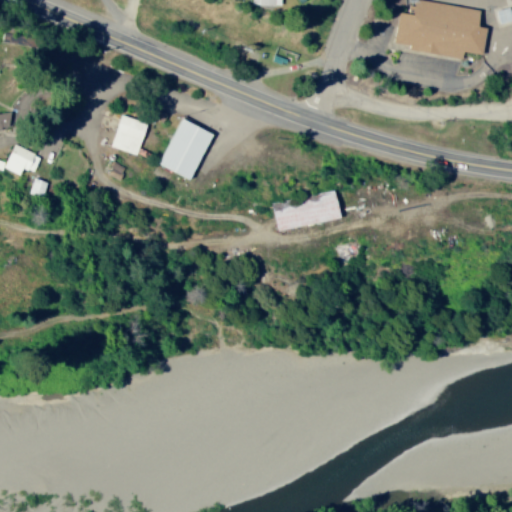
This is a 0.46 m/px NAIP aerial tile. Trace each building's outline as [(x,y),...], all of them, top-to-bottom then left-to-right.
[(389,44),(457,56),(458,50),(477,53),(482,26),(472,25),(475,8),(425,0),(410,0),(408,12),(395,10),(389,44)] [(106,145),(133,153),(143,122),(116,113),(106,145)] [(153,163),(185,178),(207,132),(175,116),(153,163)] [(29,171),(37,155),(9,142),(0,161),(0,167),(14,173),(18,166),(29,171)] [(42,181),(29,176),(23,192),(36,197),(42,181)] [(336,218),(332,191),(268,201),(273,228),(336,218)]
